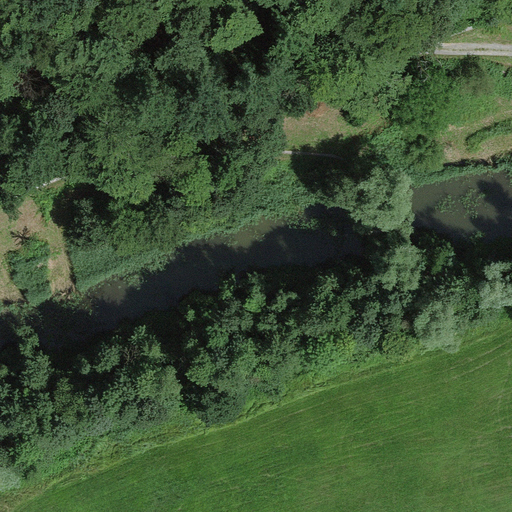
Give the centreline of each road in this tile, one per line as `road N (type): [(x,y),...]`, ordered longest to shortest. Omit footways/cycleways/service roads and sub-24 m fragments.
road 1 (track): [(0,181),(353,49),(392,42),(511,51)]
road 2 (track): [(392,42),(511,11)]
